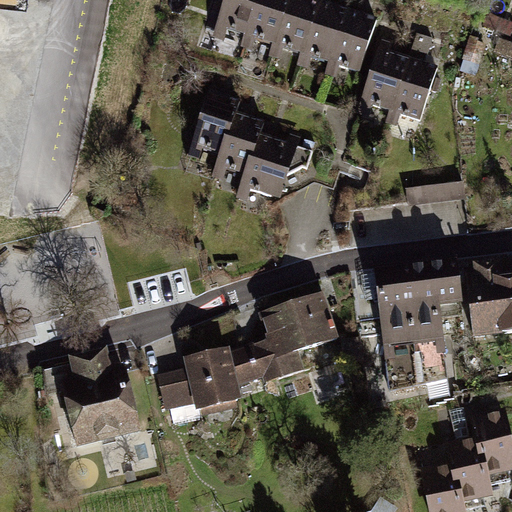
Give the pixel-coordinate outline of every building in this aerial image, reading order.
[(300,0),(220,0),(210,34),(358,81),(376,24),(300,0)] [(404,65),(373,56),(357,109),(388,119),(404,65)] [(436,75),(404,65),(388,119),(420,128),(436,75)] [(240,108),(211,98),(190,157),(218,167),(240,108)] [(265,128),(237,118),(215,177),(244,187),(265,128)] [(289,151),(261,141),(240,199),(268,210),(289,151)] [(459,186),(408,191),(409,207),(461,201),(459,186)] [(451,264),(374,271),(383,366),(445,360),(441,316),(456,314),(451,264)] [(511,277),(497,279),(495,266),(476,268),(469,269),(470,279),(459,280),(466,346),(511,341),(511,277)] [(238,411),(233,390),(304,372),(299,352),(334,343),(323,296),(262,311),(269,341),(226,352),(184,361),(187,375),(159,380),(168,425),(238,411)] [(68,386),(55,389),(69,456),(140,442),(125,370),(112,373),(108,354),(70,361),(63,363),(68,386)] [(511,448),(506,413),(466,420),(470,441),(442,446),(448,480),(420,484),(425,511),(465,511),(465,507),(491,502),(487,480),(511,476),(511,448)]
